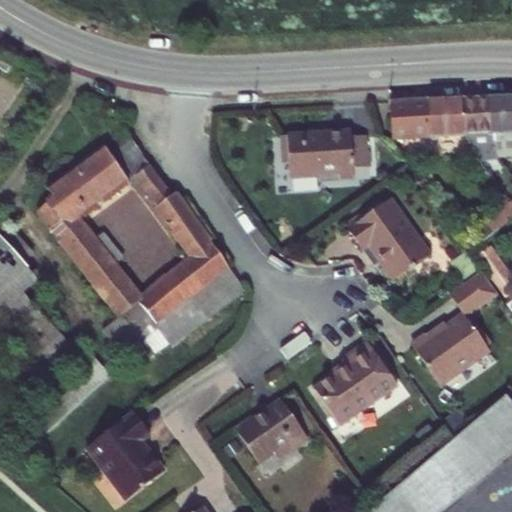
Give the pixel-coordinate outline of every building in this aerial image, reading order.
[(493,151),(511,150),(511,96),(489,98),(492,134),(493,151)] [(464,135),(492,134),(489,98),(462,100),(464,135)] [(428,137),(464,135),(462,100),(426,101),(428,137)] [(426,101),(390,103),(392,138),(428,137),(426,101)] [(158,179),(142,192),(190,256),(141,295),(117,265),(124,259),(104,233),(96,238),(79,217),(132,177),(148,165),(120,130),(100,145),(103,150),(49,190),(57,202),(41,214),(119,317),(103,329),(133,368),(167,344),(170,349),(247,288),(176,193),(171,196),(158,179)] [(365,169),(364,152),(363,138),(349,138),(349,133),(279,137),(281,164),(286,164),(288,177),(318,176),(318,182),(351,181),(350,170),(365,169)] [(492,134),(464,135),(476,157),(496,156),(493,151),(492,134)] [(132,177),(142,192),(158,179),(148,165),(132,177)] [(378,264),(391,282),(427,257),(388,202),(345,232),(360,252),(369,246),(381,262),(378,264)] [(511,219),(511,210),(509,206),(487,221),(495,232),(511,219)] [(0,218),(0,242),(40,287),(52,277),(0,218)] [(26,300),(40,287),(0,242),(0,355),(42,317),(26,300)] [(476,257),(505,297),(511,291),(511,278),(489,247),(476,257)] [(425,337),(412,346),(441,387),(490,352),(466,318),(496,297),(480,273),(447,296),(462,317),(428,341),(425,337)] [(42,317),(0,355),(0,373),(28,407),(80,358),(42,317)] [(348,365),(334,375),(314,389),(340,426),(397,386),(367,343),(344,359),(345,362),(348,365)] [(91,358),(32,411),(50,431),(109,378),(91,358)] [(348,365),(345,362),(332,372),(334,375),(348,365)] [(0,373),(0,432),(28,407),(0,373)] [(511,405),(506,398),(369,511),(439,511),(511,450),(511,405)] [(279,458),(297,444),(295,440),(306,432),(283,399),(256,418),(253,415),(236,428),(260,462),(275,452),(279,458)] [(3,437),(21,457),(50,431),(32,411),(3,437)] [(165,473),(150,452),(148,454),(141,444),(143,442),(153,435),(137,413),(95,443),(134,496),(165,473)] [(309,436),(306,432),(295,440),(297,444),(309,436)] [(148,454),(150,452),(143,442),(141,444),(148,454)]
